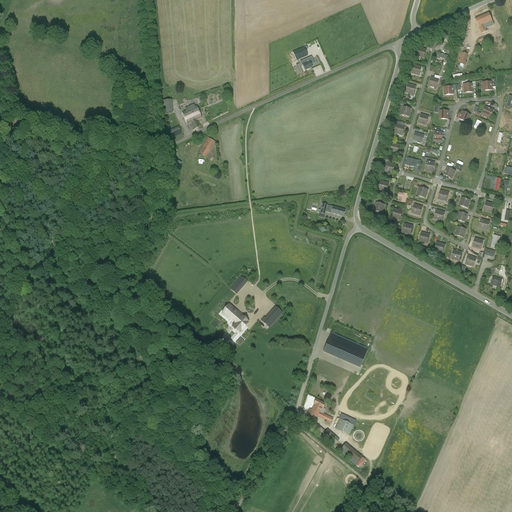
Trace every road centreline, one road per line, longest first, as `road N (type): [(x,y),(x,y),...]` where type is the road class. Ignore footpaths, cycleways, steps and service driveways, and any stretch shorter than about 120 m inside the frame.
road 1 (unclassified): [(233,511),(293,420),(348,235),(359,226)]
road 2 (unclassified): [(161,147),(394,43)]
road 3 (unclassified): [(394,43),(398,65),(355,209),(359,226)]
road 4 (unclassified): [(359,226),(511,316)]
road 5 (track): [(161,147),(0,127)]
